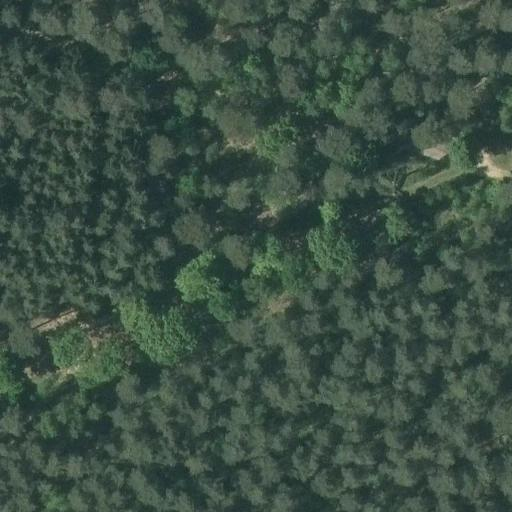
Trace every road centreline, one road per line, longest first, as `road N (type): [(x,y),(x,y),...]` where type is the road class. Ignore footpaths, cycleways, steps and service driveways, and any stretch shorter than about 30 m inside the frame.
road 1 (track): [(0,401),(488,169)]
road 2 (track): [(0,27),(488,169)]
